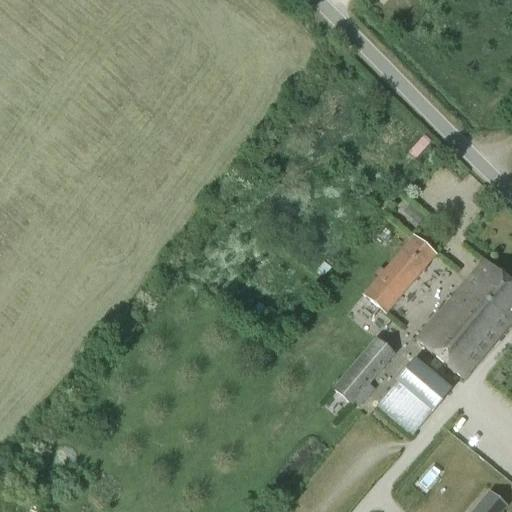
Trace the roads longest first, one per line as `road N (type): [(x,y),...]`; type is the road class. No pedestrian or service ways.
road 1 (unclassified): [(511,195),(314,0)]
road 2 (unknown): [(511,345),(417,455)]
